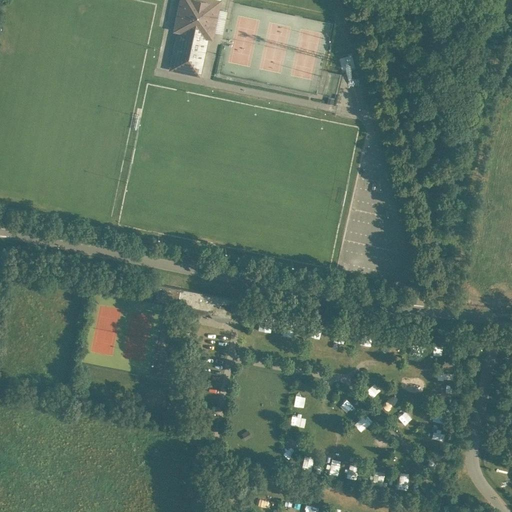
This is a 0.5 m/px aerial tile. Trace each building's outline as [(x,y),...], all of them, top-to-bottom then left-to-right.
[(181,18),(170,69),(200,75),(210,24),(214,25),(220,0),(218,0),(180,0),(177,17),(181,18)] [(330,89),(337,90),(339,73),(333,72),(330,89)] [(206,313),(210,314),(212,316),(213,317),(215,319),(216,319),(217,320),(218,320),(220,321),(222,321),(223,321),(225,320),(226,320),(227,320),(228,319),(231,318),(233,309),(235,299),(158,283),(156,293),(154,301),(207,311),(206,313)] [(337,327),(335,341),(345,342),(346,328),(337,327)] [(365,426),(373,420),(367,413),(359,419),(365,426)] [(437,424),(448,424),(449,413),(438,413),(437,424)] [(248,430),(241,433),(245,440),(252,436),(248,430)] [(347,475),(355,476),(357,464),(348,463),(347,475)] [(408,481),(409,472),(402,470),(400,480),(408,481)]
